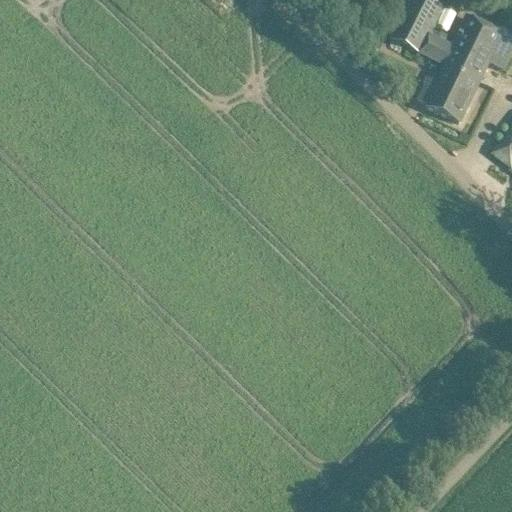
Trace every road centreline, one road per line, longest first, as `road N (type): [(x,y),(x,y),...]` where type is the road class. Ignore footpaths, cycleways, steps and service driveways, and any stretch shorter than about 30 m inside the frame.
road 1 (unclassified): [(511,235),(279,0)]
road 2 (unclassified): [(419,511),(511,413)]
